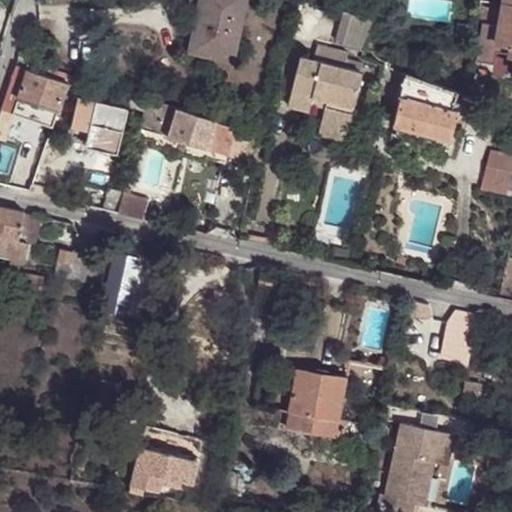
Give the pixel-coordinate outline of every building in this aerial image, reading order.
[(189,0),(186,12),(198,15),(201,0),(189,0)] [(201,0),(198,15),(190,52),(233,62),(246,0),(201,0)] [(511,43),(509,51),(509,54),(511,54),(511,4),(502,2),(495,41),(497,41),(511,43)] [(367,22),(339,14),(332,41),(359,48),(367,22)] [(493,48),(509,51),(511,43),(497,41),(493,48)] [(298,55),(284,107),(306,112),(308,105),(330,110),(332,104),(349,108),(359,72),(341,66),(344,51),(315,44),(311,58),(298,55)] [(473,53),(472,63),(494,68),(497,57),(473,53)] [(19,59),(3,111),(53,128),(67,85),(74,86),(75,78),(19,59)] [(448,149),(450,142),(459,145),(462,131),(454,127),(457,114),(452,112),(457,92),(402,74),(387,140),(436,155),(438,146),(448,149)] [(127,110),(77,97),(69,129),(88,134),(84,150),(115,158),(127,110)] [(148,100),(140,128),(153,131),(209,149),(217,120),(148,100)] [(349,108),(332,104),(330,110),(322,137),(340,142),(349,108)] [(501,113),(490,108),(487,114),(485,119),(497,124),(501,113)] [(234,125),(217,120),(209,149),(223,156),(234,125)] [(233,156),(263,166),(271,137),(234,125),(223,156),(233,156)] [(209,149),(153,131),(149,146),(198,161),(203,159),(220,164),(223,156),(209,149)] [(476,194),(511,203),(511,160),(489,154),(476,194)] [(350,166),(348,175),(363,177),(364,167),(355,164),(350,166)] [(114,212),(121,192),(106,188),(99,209),(114,212)] [(114,212),(131,216),(136,196),(121,192),(114,212)] [(26,212),(0,205),(0,235),(19,241),(24,222),(26,212)] [(200,232),(214,234),(217,224),(203,221),(200,232)] [(19,241),(0,235),(0,254),(26,260),(36,224),(24,222),(19,241)] [(44,224),(42,234),(52,235),(54,226),(44,224)] [(61,249),(58,261),(74,265),(76,253),(61,249)] [(96,285),(97,279),(101,259),(76,253),(74,265),(72,274),(70,279),(96,285)] [(115,254),(110,271),(125,275),(137,278),(141,260),(115,254)] [(406,259),(397,254),(393,261),(402,267),(406,259)] [(511,259),(507,259),(499,299),(511,302),(511,259)] [(58,261),(56,270),(54,276),(70,279),(72,274),(74,265),(58,261)] [(125,275),(110,271),(105,289),(122,293),(125,275)] [(41,293),(43,277),(26,274),(23,289),(41,293)] [(125,275),(122,293),(134,296),(137,278),(125,275)] [(279,281),(262,277),(258,298),(274,302),(279,281)] [(425,302),(410,298),(407,312),(432,318),(425,302)] [(299,368),(291,412),(319,417),(339,421),(347,376),(299,368)] [(465,379),(461,403),(478,404),(481,382),(465,379)] [(319,417),(291,412),(287,429),(315,434),(319,417)] [(319,417),(315,434),(336,438),(343,440),(347,423),(339,421),(319,417)] [(439,430),(401,422),(384,495),(378,493),(374,511),(410,511),(413,502),(422,505),(432,462),(439,430)] [(147,426),(143,444),(199,459),(204,440),(147,426)] [(452,433),(439,430),(432,462),(446,465),(452,433)] [(199,459),(143,444),(131,485),(158,492),(160,484),(178,489),(181,484),(191,486),(195,477),(199,459)] [(224,472),(221,491),(240,496),(243,480),(239,474),(224,472)]
